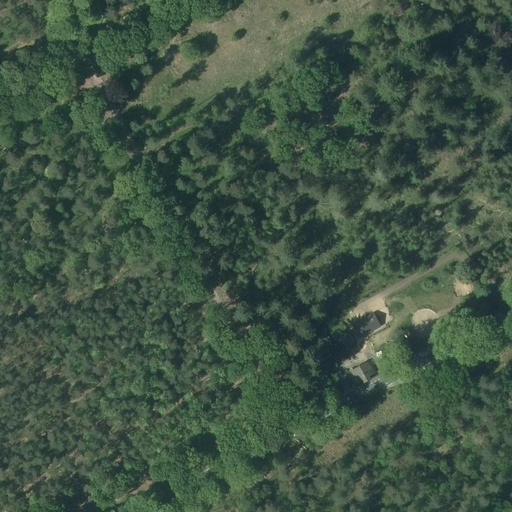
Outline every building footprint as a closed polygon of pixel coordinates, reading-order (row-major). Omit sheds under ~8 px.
[(138,50),(136,44),(128,46),(130,53),(138,50)] [(354,327),(360,340),(371,335),(368,328),(364,330),(361,324),(354,327)] [(341,348),(350,344),(348,337),(338,341),(341,348)] [(326,359),(333,356),(329,347),(322,350),(326,359)] [(375,374),(369,362),(349,371),(356,384),(362,381),(363,384),(371,380),(370,377),(375,374)]
